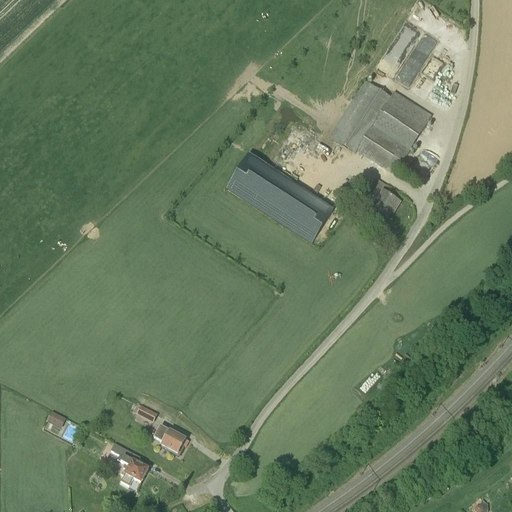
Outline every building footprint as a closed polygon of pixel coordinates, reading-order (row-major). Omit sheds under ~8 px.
[(357,152),(390,99),(366,83),(330,139),(355,155),(357,152)] [(394,176),(432,118),(394,93),(390,99),(357,152),(394,176)] [(311,245),(333,212),(249,158),(228,191),(311,245)] [(400,204),(384,193),(378,200),(368,216),(383,225),(393,210),(395,211),(400,204)] [(152,424),(156,417),(140,408),(137,406),(133,414),(152,424)] [(61,430),(66,420),(52,413),(47,423),(61,430)] [(178,456),(186,441),(171,433),(160,427),(154,440),(163,445),(162,447),(178,456)] [(141,484),(148,471),(137,465),(140,459),(115,445),(111,452),(119,457),(117,461),(125,466),(123,469),(127,472),(121,484),(129,488),(133,480),(141,484)]
